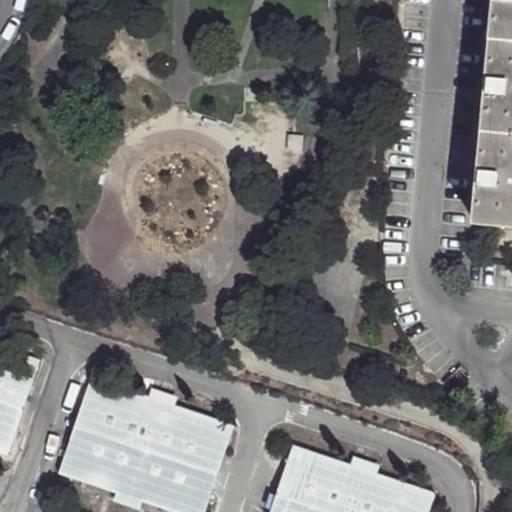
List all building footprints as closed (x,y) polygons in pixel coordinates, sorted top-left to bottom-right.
[(511,0),(493,0),(491,31),(511,33),(511,0)] [(511,33),(491,31),(483,121),(511,124),(511,33)] [(511,124),(483,121),(474,217),(511,220),(511,124)] [(288,134),(287,149),(293,150),(293,154),(302,154),(304,135),(288,134)] [(145,180),(145,224),(156,225),(156,235),(200,233),(200,224),(210,223),(209,179),(200,179),(199,169),(155,171),(156,180),(145,180)] [(39,365),(0,352),(0,456),(7,459),(39,365)] [(174,409),(148,401),(90,382),(59,475),(117,495),(143,503),(168,511),(204,511),(232,428),(174,409)] [(151,391),(148,401),(174,409),(177,400),(151,391)] [(375,476),(350,467),(292,448),(270,511),(429,511),(435,494),(375,476)] [(353,458),(350,467),(375,476),(379,466),(353,458)] [(139,511),(143,503),(117,495),(113,503),(137,511),(139,511)]
